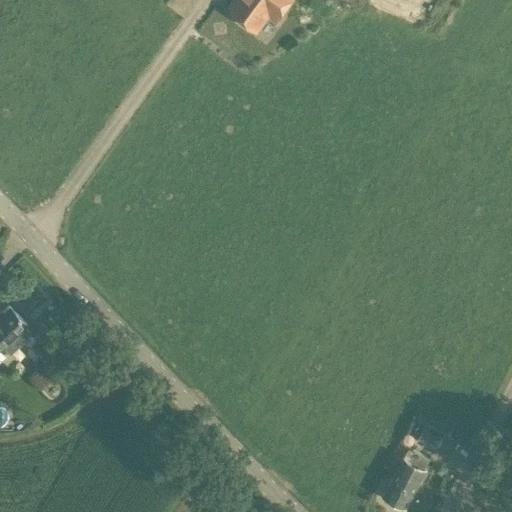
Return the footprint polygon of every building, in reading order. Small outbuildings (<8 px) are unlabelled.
[(231,0),(225,9),(258,32),(269,16),(277,21),(292,0),(231,0)] [(0,347),(2,345),(9,352),(31,331),(24,324),(25,322),(8,305),(4,309),(0,304),(0,347)] [(88,355),(100,367),(101,366),(107,372),(115,364),(109,359),(111,357),(99,344),(88,355)] [(445,455),(454,439),(427,423),(418,439),(445,455)] [(430,456),(409,446),(381,495),(407,508),(428,467),(425,466),(430,456)]
